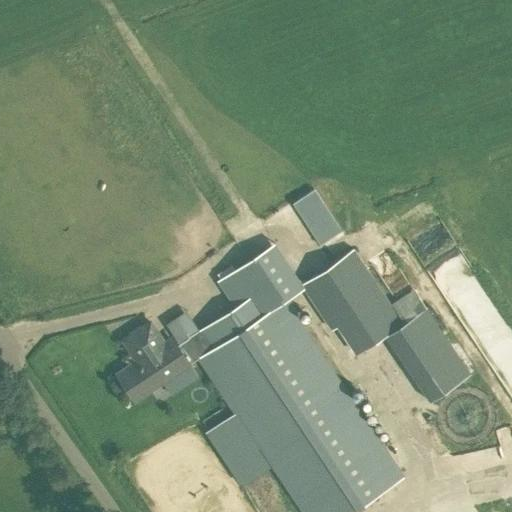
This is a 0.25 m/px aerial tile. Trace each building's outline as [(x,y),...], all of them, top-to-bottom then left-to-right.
[(322,239),(345,226),(319,182),(296,195),(322,239)] [(412,236),(421,252),(453,234),(445,218),(412,236)] [(123,340),(137,360),(116,374),(134,400),(178,371),(201,355),(305,511),(348,511),(401,477),(291,311),(294,309),(288,299),(304,289),(273,243),(218,280),(235,306),(165,353),(161,346),(164,343),(150,322),(140,328),(139,327),(129,334),(130,335),(123,340)] [(354,246),(300,283),(331,330),(337,325),(356,354),(384,335),(430,401),(471,372),(426,305),(402,319),(354,246)] [(168,313),(181,334),(200,321),(187,301),(168,313)] [(511,324),(508,317),(477,335),(501,375),(511,368),(511,324)]
